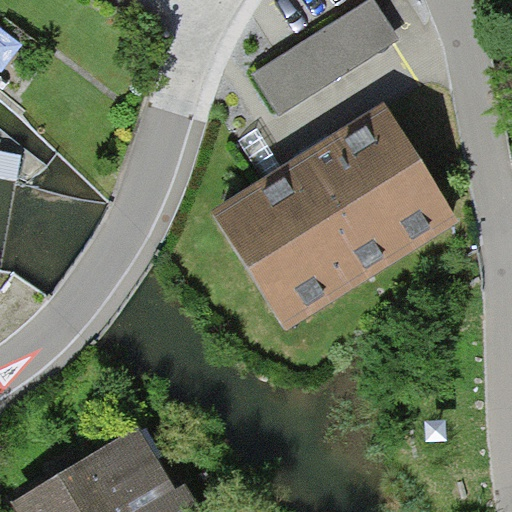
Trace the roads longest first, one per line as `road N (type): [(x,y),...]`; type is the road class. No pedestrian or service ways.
road 1 (residential): [(0,372),(55,332),(136,218),(224,0)]
road 2 (residential): [(511,263),(472,57),(448,0)]
